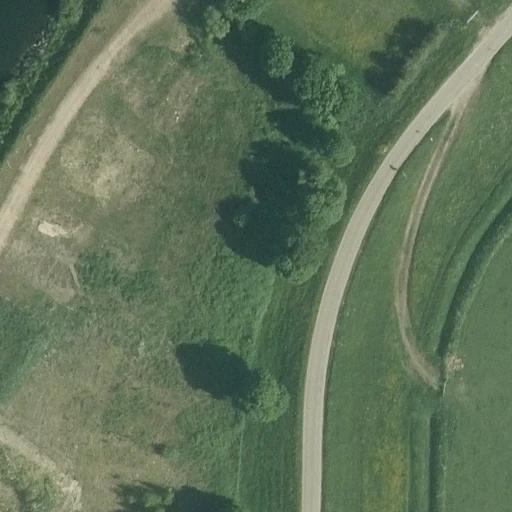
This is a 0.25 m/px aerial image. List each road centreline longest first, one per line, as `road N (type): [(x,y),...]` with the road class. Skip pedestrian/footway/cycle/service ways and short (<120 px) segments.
road 1 (unclassified): [(308,511),(313,381),(335,281),(392,161),(511,15)]
road 2 (track): [(477,61),(398,284),(404,331),(440,390)]
